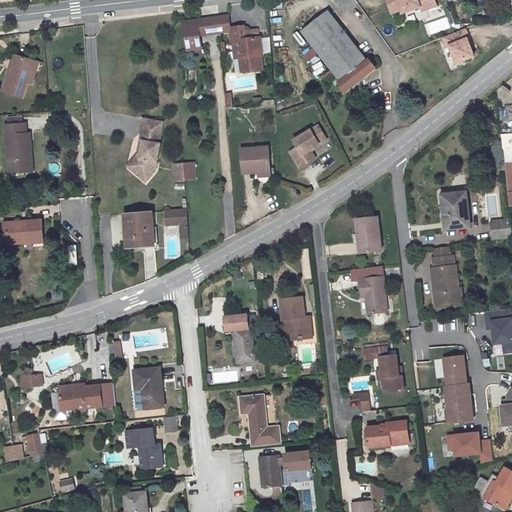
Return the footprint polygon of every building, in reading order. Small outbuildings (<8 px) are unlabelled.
[(439,4),(437,0),(389,0),(394,12),(403,9),(404,12),(422,6),(424,10),(439,4)] [(330,10),(304,29),(342,80),(340,81),(347,91),(377,67),(370,58),(368,60),(330,10)] [(232,13),(220,14),(220,17),(221,27),(233,26),(232,13)] [(423,24),(427,36),(450,28),(446,16),(423,24)] [(221,27),(220,17),(186,20),(188,43),(200,42),(199,29),(221,27)] [(247,24),(233,26),(235,42),(236,42),(241,42),(242,56),(243,70),(265,67),(261,35),(254,35),(254,30),(248,30),(247,26),(247,24)] [(466,28),(443,37),(447,47),(451,45),(458,62),(475,55),(470,44),(472,44),(466,28)] [(302,51),(309,62),(317,57),(310,46),(302,51)] [(35,60),(14,53),(3,90),(22,97),(27,81),(29,82),(35,60)] [(319,60),(310,65),(315,74),(324,69),(319,60)] [(511,107),(501,108),(502,124),(511,123),(511,107)] [(154,161),(158,161),(161,143),(160,143),(164,122),(144,118),(142,133),(138,153),(141,153),(139,161),(132,170),(143,181),(152,170),(154,161)] [(26,123),(5,124),(8,172),(28,170),(27,153),(32,152),(30,132),(26,133),(26,123)] [(314,149),(330,140),(322,124),(296,139),(300,146),(293,150),(302,165),(317,156),(314,149)] [(269,144),(241,146),(243,170),(259,170),(270,169),(269,144)] [(141,153),(138,153),(127,166),(132,170),(139,161),(141,153)] [(155,174),(158,161),(154,161),(152,170),(143,181),(146,183),(155,174)] [(194,163),(174,164),(175,179),(194,178),(194,163)] [(466,190),(443,194),(446,215),(444,216),(445,228),(470,225),(470,223),(466,190)] [(187,211),(166,213),(167,220),(188,219),(187,211)] [(152,212),(126,214),(128,246),(155,245),(152,212)] [(379,213),(358,216),(359,232),(356,232),(358,251),(383,248),(379,213)] [(188,219),(167,220),(167,227),(181,226),(188,225),(188,219)] [(511,231),(511,219),(491,220),(493,238),(511,235),(511,231)] [(43,220),(5,222),(6,244),(25,242),(25,239),(44,238),(43,220)] [(188,225),(181,226),(182,240),(186,240),(189,239),(188,225)] [(432,267),(435,289),(439,289),(441,303),(463,301),(462,287),(459,288),(457,265),(455,265),(454,255),(453,255),(452,246),(436,248),(437,257),(434,257),(435,267),(432,267)] [(386,308),(379,272),(378,264),(346,268),(348,278),(356,277),(359,295),(364,294),(367,312),(386,308)] [(303,298),(282,301),(284,321),(287,321),(289,341),(302,340),(302,337),(312,336),(310,318),(305,318),(303,298)] [(511,309),(484,312),(486,329),(492,329),(493,345),(503,344),(504,354),(511,352),(511,309)] [(263,319),(250,320),(251,327),(249,314),(227,316),(228,329),(236,329),(240,362),(257,360),(253,327),(263,326),(263,319)] [(117,359),(126,358),(123,340),(114,341),(117,359)] [(388,344),(365,347),(366,357),(382,355),(383,366),(386,386),(387,391),(406,389),(404,373),(401,374),(399,364),(398,352),(389,353),(388,344)] [(464,355),(445,357),(448,385),(447,385),(449,406),(451,405),(453,420),(474,418),(470,383),(467,383),(464,355)] [(159,366),(133,368),(135,388),(142,387),(144,407),(163,405),(159,366)] [(383,366),(378,366),(380,386),(386,386),(383,366)] [(42,374),(22,376),(23,386),(43,385),(42,374)] [(114,383),(76,387),(76,389),(60,391),(61,406),(77,405),(78,409),(116,406),(114,383)] [(142,387),(135,388),(137,408),(144,407),(142,387)] [(264,395),(241,397),(243,413),(250,412),(252,437),(255,437),(255,445),(280,442),(279,427),(268,428),(264,395)] [(370,409),(369,396),(362,396),(363,409),(370,409)] [(77,405),(61,406),(61,410),(63,413),(70,413),(76,412),(78,409),(77,405)] [(175,414),(165,416),(167,428),(177,427),(175,414)] [(384,426),(369,427),(372,447),(393,444),(392,440),(410,438),(408,420),(389,422),(389,427),(384,428),(384,426)] [(154,428),(131,430),(133,447),(143,446),(146,468),(163,466),(161,443),(155,444),(154,428)] [(494,460),(492,439),(481,440),(480,432),(467,433),(468,436),(464,436),(464,433),(449,435),(450,448),(456,448),(457,455),(482,452),(483,462),(494,460)] [(39,433),(28,435),(32,455),(43,453),(41,443),(39,433)] [(47,442),(41,443),(43,453),(49,451),(47,442)] [(4,447),(8,461),(26,457),(23,443),(4,447)] [(290,450),(291,470),(318,469),(317,449),(290,450)] [(279,453),(260,455),(263,486),(282,484),(279,453)] [(511,470),(504,466),(496,481),(495,480),(485,497),(503,507),(511,490),(511,470)] [(72,477),(60,479),(61,489),(73,486),(72,477)] [(82,490),(93,488),(91,479),(80,481),(82,490)] [(383,486),(370,482),(372,497),(384,495),(383,486)] [(511,497),(511,490),(503,507),(506,509),(511,497)] [(125,493),(127,511),(148,511),(146,491),(143,492),(125,493)] [(374,511),(373,499),(353,501),(353,511),(374,511)]
